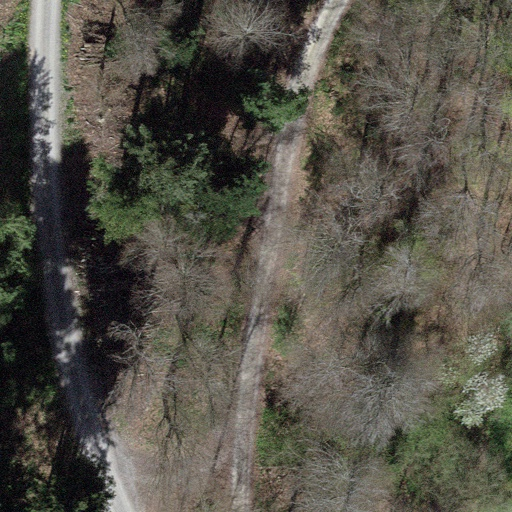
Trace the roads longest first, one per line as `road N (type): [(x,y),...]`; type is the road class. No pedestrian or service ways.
road 1 (unclassified): [(53,0),(48,201),(91,422),(128,511)]
road 2 (unclassified): [(335,0),(279,168),(254,351),(244,511)]
